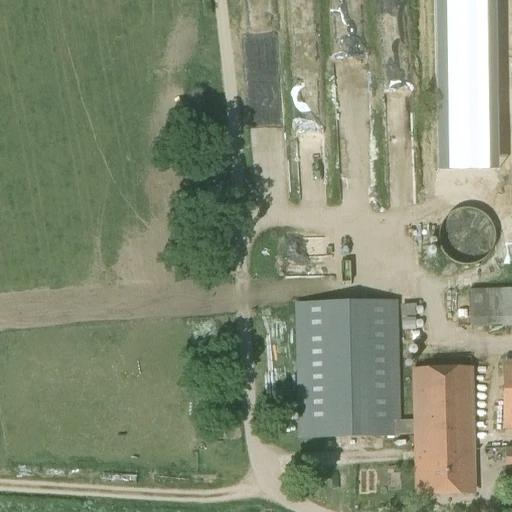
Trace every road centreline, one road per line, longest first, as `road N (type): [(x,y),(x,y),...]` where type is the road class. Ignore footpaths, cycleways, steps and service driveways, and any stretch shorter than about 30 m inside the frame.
road 1 (unclassified): [(219,0),(254,460),(274,492),(311,511)]
road 2 (track): [(0,486),(190,495),(243,493),(261,477)]
